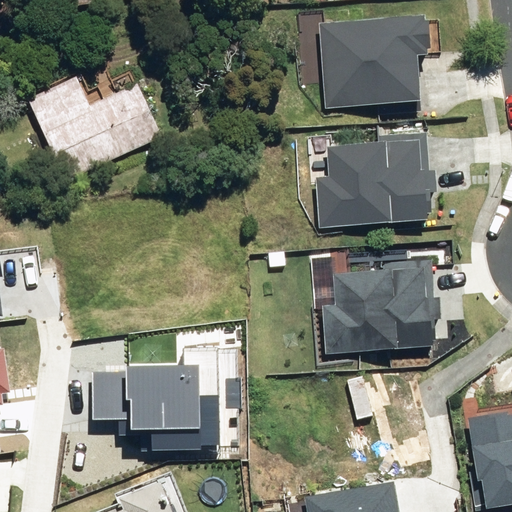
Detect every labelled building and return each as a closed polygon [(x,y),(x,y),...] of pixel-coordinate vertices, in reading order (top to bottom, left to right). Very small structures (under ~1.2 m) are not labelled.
[(74,0),(76,8),(128,0),(74,0)] [(317,28),(325,110),(414,105),(412,58),(419,58),(418,53),(421,53),(420,26),(417,26),(417,22),(317,28)] [(23,101),(62,185),(160,139),(134,83),(85,106),(72,78),(23,101)] [(316,182),(319,229),(422,224),(419,174),(415,174),(414,145),(326,149),(328,181),(316,182)] [(339,299),(323,300),(327,354),(442,346),(435,257),(389,260),(389,268),(337,272),(339,299)] [(202,365),(95,368),(96,414),(135,414),(135,424),(155,424),(155,445),(204,444),(202,365)] [(511,409),(471,416),(481,476),(485,475),(490,504),(511,500),(511,409)] [(404,511),(398,475),(309,490),(312,511),(404,511)] [(100,511),(183,511),(172,484),(159,489),(157,483),(113,500),(115,506),(100,511)]
